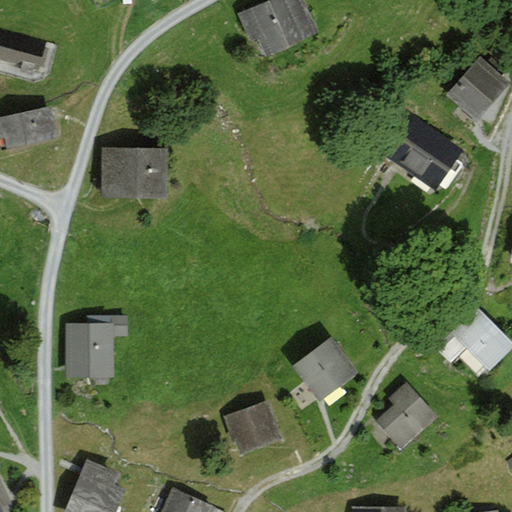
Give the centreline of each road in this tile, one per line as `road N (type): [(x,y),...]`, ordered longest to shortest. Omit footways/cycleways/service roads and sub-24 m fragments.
road 1 (residential): [(48,511),(47,293),(63,208),(99,102),(124,57),(208,0)]
road 2 (residential): [(511,137),(484,260),(463,303),(391,355),(342,441),(320,462),(262,488),(239,511)]
